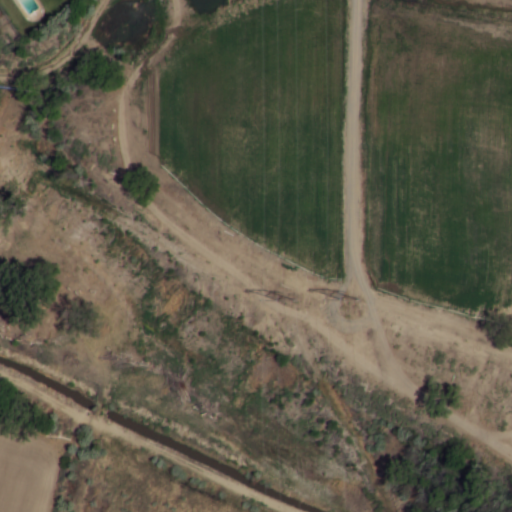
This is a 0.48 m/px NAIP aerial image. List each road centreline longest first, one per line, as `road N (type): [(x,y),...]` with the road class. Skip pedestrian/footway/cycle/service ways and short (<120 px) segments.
road 1 (track): [(184,0),(188,28),(143,68),(122,125),(142,205),(340,324),(363,401),(511,485)]
road 2 (track): [(188,28),(206,99),(202,136),(183,146)]
